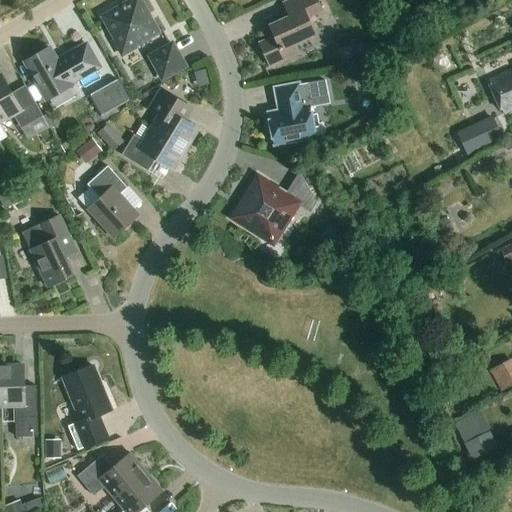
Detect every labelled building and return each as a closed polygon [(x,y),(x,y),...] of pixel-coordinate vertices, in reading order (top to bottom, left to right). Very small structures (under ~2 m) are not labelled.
[(157,33),(138,0),(134,0),(103,18),(116,41),(113,42),(121,56),(136,48),(135,46),(157,33)] [(321,12),(316,0),(292,0),(283,4),(288,18),(269,26),(274,37),(258,44),(269,67),(297,54),(293,46),(315,36),(307,18),(321,12)] [(99,68),(86,45),(56,62),(49,49),(24,63),(46,101),(70,87),(69,85),(99,68)] [(162,80),(185,67),(172,45),(149,57),(162,80)] [(369,46),(353,50),(356,62),(372,58),(369,46)] [(368,69),(354,72),(356,83),(364,87),(375,85),(374,82),(371,68),(368,69)] [(511,72),(511,70),(488,81),(503,115),(511,111),(511,72)] [(1,76),(0,76),(0,123),(13,116),(21,130),(42,117),(25,87),(11,94),(1,76)] [(101,117),(128,101),(117,81),(89,96),(101,117)] [(277,111),(267,113),(273,147),(316,139),(310,108),(329,105),(325,81),(300,86),(299,84),(273,88),(277,111)] [(158,117),(151,129),(185,150),(198,129),(186,123),(194,111),(161,91),(149,111),(158,117)] [(491,115),(469,126),(480,149),(502,138),(491,115)] [(108,125),(97,135),(107,146),(118,136),(108,125)] [(185,150),(151,129),(143,142),(133,136),(121,156),(147,172),(155,160),(173,171),(185,150)] [(95,138),(76,152),(86,164),(104,150),(95,138)] [(127,189),(107,167),(86,186),(99,199),(87,210),(94,218),(97,218),(115,238),(136,219),(117,197),(127,189)] [(285,223),(294,208),(308,217),(314,207),(301,174),(284,196),(258,180),(233,219),(252,231),(251,232),(262,239),(279,236),(286,224),(285,223)] [(14,190),(3,195),(8,207),(19,202),(14,190)] [(39,226),(22,234),(30,251),(48,288),(73,276),(65,260),(76,254),(59,217),(39,226)] [(446,217),(434,224),(441,238),(454,231),(446,217)] [(511,243),(500,249),(506,263),(511,260),(511,243)] [(489,372),(500,393),(511,386),(511,362),(511,360),(489,372)] [(0,366),(0,407),(14,407),(15,438),(37,437),(35,387),(24,387),(23,366),(0,366)] [(104,439),(101,432),(95,417),(111,411),(93,367),(62,380),(80,422),(67,427),(77,450),(104,439)] [(495,449),(478,413),(456,424),(473,460),(495,449)] [(44,440),(44,459),(60,459),(60,440),(44,440)] [(104,488),(114,500),(146,473),(130,454),(108,472),(98,460),(77,477),(93,497),(104,488)] [(146,473),(114,500),(124,511),(123,511),(141,511),(140,511),(162,493),(146,473)] [(24,511),(19,500),(4,507),(6,511),(24,511)]
